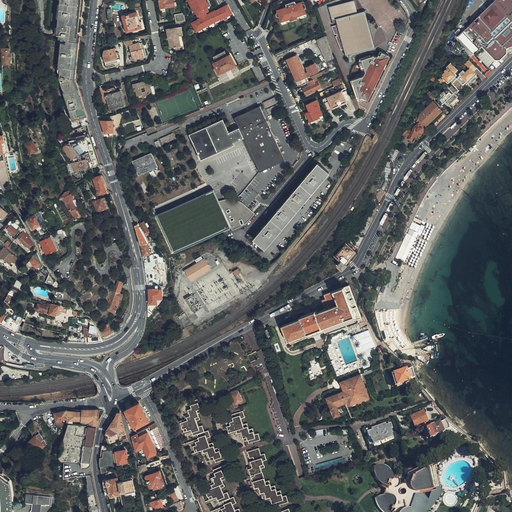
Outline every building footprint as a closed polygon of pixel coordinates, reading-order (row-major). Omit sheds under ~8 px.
[(51,29),(53,0),(47,0),(45,28),(51,29)] [(63,40),(75,41),(78,0),(60,0),(57,35),(59,35),(59,39),(61,39),(63,40)] [(159,0),(161,9),(175,6),(173,0),(159,0)] [(210,6),(206,0),(187,0),(195,14),(210,6)] [(375,48),(372,38),(365,11),(362,11),(361,7),(359,4),(357,2),(355,0),(354,0),(329,7),(332,20),(336,19),(338,25),(331,26),(334,35),(340,33),(341,35),(335,37),(340,50),(344,49),(346,55),(375,48)] [(511,0),(495,0),(495,1),(495,2),(480,16),(477,13),(473,17),(476,20),(473,23),(472,24),(470,23),(467,25),(469,27),(464,32),(473,41),(470,45),(474,49),(478,45),(481,48),(483,46),(496,59),(501,59),(508,53),(507,48),(511,47),(511,46),(511,0)] [(295,1),(289,3),(287,4),(288,6),(284,8),(278,10),(278,12),(277,12),(277,14),(277,16),(279,17),(280,16),(282,22),(288,19),(288,18),(290,17),(293,19),(296,18),(297,15),(299,14),(299,16),(306,13),(304,8),(305,8),(306,7),(305,4),(304,4),(303,4),(302,2),(296,4),(297,4),(296,5),(295,1)] [(191,22),(197,32),(233,14),(228,4),(191,22)] [(128,32),(133,30),(138,29),(143,28),(143,26),(144,26),(143,21),(141,22),(138,12),(124,16),(125,20),(129,19),(130,24),(126,25),(126,26),(125,27),(126,31),(128,31),(128,32)] [(175,15),(177,23),(186,21),(184,13),(175,15)] [(168,38),(168,40),(170,49),(180,47),(179,37),(183,37),(182,28),(166,30),(167,36),(169,36),(169,38),(168,38)] [(446,49),(460,41),(455,34),(451,36),(452,39),(449,41),(447,40),(444,46),(446,49)] [(335,58),(326,36),(317,40),(327,61),(335,58)] [(134,45),(132,38),(125,40),(126,44),(127,44),(128,46),(130,46),(131,52),(129,52),(130,55),(132,54),(133,57),(131,58),(131,61),(145,57),(143,48),(142,49),(140,43),(134,45)] [(74,80),(78,41),(75,41),(63,40),(61,39),(59,69),(61,69),(60,79),(65,93),(64,93),(73,121),(86,116),(74,80)] [(3,65),(13,65),(12,60),(14,60),(14,53),(12,53),(12,48),(2,49),(3,65)] [(115,60),(118,59),(115,48),(105,51),(104,55),(106,65),(116,62),(115,60)] [(372,57),(371,55),(360,59),(362,65),(364,65),(365,69),(366,71),(364,75),(351,80),(357,98),(362,97),(368,100),(372,93),(369,92),(374,81),(376,82),(377,82),(381,74),(380,74),(378,73),(384,62),(386,63),(390,55),(380,51),(378,56),(375,55),(372,56),(372,57)] [(214,63),(219,74),(236,65),(230,54),(214,63)] [(286,59),(299,86),(308,82),(309,82),(307,77),(319,72),(315,63),(306,67),(308,72),(305,73),(297,55),(286,59)] [(339,68),(335,59),(335,58),(327,61),(331,71),(335,69),(339,68)] [(474,71),(477,68),(469,60),(466,64),(470,69),(466,73),(464,71),(460,74),(461,75),(458,78),(458,79),(464,85),(468,81),(471,85),(479,77),(474,71)] [(382,72),(386,63),(384,62),(378,73),(380,74),(381,72),(382,72)] [(459,90),(464,85),(458,79),(458,78),(456,75),(457,74),(455,73),(458,70),(451,62),(449,65),(448,64),(446,65),(448,67),(445,70),(446,71),(443,74),(444,75),(440,79),(444,83),(447,80),(449,82),(450,81),(452,83),(453,84),(459,90)] [(312,80),(316,78),(326,74),(325,71),(311,77),(312,80)] [(150,82),(148,82),(148,83),(144,83),(144,81),(139,83),(137,77),(131,79),(134,92),(135,91),(137,96),(139,100),(144,99),(143,97),(152,94),(150,86),(151,86),(150,82)] [(332,82),(334,86),(344,82),(343,77),(339,79),(332,82)] [(309,82),(308,82),(310,85),(303,89),(306,95),(321,88),(318,82),(315,83),(315,81),(317,80),(316,78),(312,80),(309,82)] [(455,93),(459,90),(453,84),(449,87),(448,87),(445,90),(446,91),(437,99),(443,105),(447,102),(450,105),(459,97),(455,93)] [(322,99),(327,110),(336,106),(337,108),(343,105),(342,103),(352,99),(347,88),(322,99)] [(125,106),(121,91),(106,95),(111,110),(125,106)] [(275,104),(273,98),(264,102),(266,108),(275,104)] [(323,115),(317,100),(307,104),(310,112),(306,113),(310,122),(320,118),(319,116),(323,115)] [(425,129),(427,127),(427,126),(442,112),(433,102),(420,114),(420,115),(419,116),(419,117),(417,122),(418,124),(415,126),(412,132),(409,138),(408,139),(409,141),(411,142),(413,141),(415,137),(417,138),(418,135),(421,135),(427,130),(425,129)] [(269,115),(279,111),(276,105),(267,109),(269,115)] [(285,160),(260,107),(235,118),(239,127),(229,132),(223,119),(190,135),(202,159),(234,144),(234,142),(244,137),(260,171),(285,160)] [(112,121),(104,121),(101,121),(105,133),(110,133),(113,132),(113,121),(112,121)] [(80,136),(81,139),(85,138),(87,143),(91,142),(89,136),(88,133),(80,136)] [(173,133),(160,139),(163,145),(175,139),(173,133)] [(90,152),(87,143),(85,138),(81,139),(80,136),(70,139),(72,144),(70,145),(69,143),(62,148),(69,158),(69,160),(73,159),(72,158),(74,157),(75,161),(77,160),(78,161),(71,163),(74,172),(80,170),(81,173),(85,171),(85,170),(86,170),(87,169),(91,167),(92,167),(94,166),(92,160),(90,152)] [(38,152),(32,141),(26,145),(30,155),(38,152)] [(177,163),(182,161),(177,148),(171,150),(177,163)] [(139,176),(158,167),(151,153),(132,162),(139,176)] [(265,248),(328,172),(318,163),(254,239),(265,248)] [(107,193),(101,176),(94,179),(99,195),(107,193)] [(384,196),(386,192),(380,189),(377,195),(379,197),(382,198),(383,195),(384,196)] [(173,251),(229,226),(213,190),(157,216),(173,251)] [(70,194),(68,192),(62,195),(64,198),(63,198),(70,210),(69,211),(74,219),(79,216),(77,212),(78,212),(73,201),(74,201),(71,194),(70,194)] [(108,208),(105,199),(94,203),(98,212),(108,208)] [(0,216),(3,219),(9,212),(0,204),(0,216)] [(35,215),(27,219),(33,230),(36,228),(41,226),(35,215)] [(148,235),(150,234),(146,226),(144,221),(140,223),(146,234),(147,233),(148,235)] [(11,224),(9,223),(5,227),(7,228),(7,229),(10,231),(11,230),(15,234),(18,230),(17,228),(18,226),(13,222),(11,224)] [(138,225),(135,226),(139,237),(141,245),(144,255),(153,255),(151,250),(150,250),(148,243),(138,225)] [(26,230),(26,228),(19,236),(21,238),(20,239),(23,241),(24,240),(28,244),(28,245),(30,247),(33,245),(35,247),(36,245),(26,230)] [(61,229),(57,231),(59,236),(59,240),(65,237),(61,229)] [(395,258),(401,260),(413,236),(411,236),(407,233),(395,258)] [(57,250),(51,237),(41,242),(44,248),(43,249),(44,251),(46,251),(47,254),(57,250)] [(338,267),(342,270),(347,265),(346,264),(350,259),(356,252),(346,244),(335,256),(342,262),(338,267)] [(16,253),(7,246),(6,247),(4,246),(1,249),(0,248),(0,254),(2,256),(1,257),(2,259),(4,260),(5,259),(6,259),(8,257),(12,260),(13,262),(17,257),(15,255),(16,253)] [(37,251),(23,268),(33,273),(36,269),(31,266),(33,264),(38,267),(39,266),(42,268),(41,269),(46,273),(49,272),(40,259),(38,255),(37,251)] [(210,269),(204,258),(184,270),(190,281),(210,269)] [(48,280),(48,282),(55,284),(59,284),(50,273),(48,274),(47,280),(48,280)] [(120,293),(123,283),(118,281),(115,289),(113,288),(106,309),(117,313),(123,294),(120,293)] [(102,292),(97,283),(89,288),(94,297),(102,292)] [(361,319),(349,285),(325,294),(327,298),(323,300),(326,309),(316,313),(315,311),(311,313),(305,315),(301,317),(300,317),(301,319),(282,326),(289,345),(361,319)] [(152,289),(149,289),(150,304),(157,303),(157,299),(163,298),(162,288),(160,288),(156,289),(152,289)] [(14,291),(10,289),(9,291),(6,297),(10,299),(12,296),(13,297),(15,294),(13,293),(14,291)] [(199,310),(190,295),(185,299),(194,313),(199,310)] [(68,307),(51,303),(48,302),(47,304),(43,303),(43,304),(38,303),(36,309),(56,314),(56,313),(57,313),(59,312),(60,311),(66,313),(68,307)] [(0,322),(17,331),(21,321),(0,310),(0,322)] [(91,320),(90,319),(88,320),(90,322),(90,326),(84,326),(85,336),(89,336),(89,342),(96,341),(102,340),(97,329),(94,324),(93,321),(91,320)] [(109,325),(101,330),(105,336),(113,330),(109,325)] [(376,346),(369,329),(351,336),(358,353),(376,346)] [(409,381),(414,379),(411,370),(406,371),(406,370),(391,375),(395,386),(396,386),(397,388),(401,386),(401,385),(410,382),(409,381)] [(348,402),(349,403),(368,396),(360,374),(341,382),(344,391),(327,398),(334,417),(340,415),(337,406),(348,402)] [(236,390),(231,392),(232,396),(231,396),(234,404),(242,401),(239,392),(236,390)] [(368,396),(349,403),(350,405),(369,397),(368,396)] [(216,463),(224,459),(222,453),(221,453),(218,454),(216,449),(215,449),(212,450),(209,443),(206,444),(204,439),(207,438),(205,432),(204,432),(202,433),(199,426),(198,427),(195,428),(193,422),(196,421),(197,421),(195,414),(198,413),(198,414),(196,407),(199,406),(200,405),(198,399),(190,402),(192,408),(188,410),(191,416),(187,417),(188,420),(180,423),(184,432),(191,429),(192,431),(194,436),(197,434),(199,439),(199,441),(192,443),(195,452),(202,450),(203,453),(207,452),(209,457),(213,456),(216,463)] [(131,436),(138,433),(136,427),(152,418),(141,400),(126,408),(134,427),(129,430),(131,436)] [(95,433),(99,410),(81,410),(81,412),(75,411),(75,410),(72,410),(61,412),(54,413),(56,421),(53,423),(54,425),(65,431),(60,447),(61,448),(58,458),(61,461),(63,461),(81,462),(82,467),(85,468),(88,466),(90,463),(95,433)] [(191,416),(188,410),(186,411),(187,415),(184,416),(185,419),(180,421),(180,423),(188,420),(187,417),(191,416)] [(110,424),(106,432),(105,445),(111,445),(122,439),(127,438),(124,430),(120,411),(117,412),(115,417),(112,422),(110,424)] [(422,411),(410,417),(415,427),(427,422),(422,411)] [(249,443),(257,440),(255,434),(252,435),(250,429),(249,430),(246,431),(244,424),(243,425),(240,426),(238,420),(241,419),(242,418),(240,412),(232,414),(234,421),(226,423),(229,432),(237,430),(238,433),(241,432),(243,438),(247,437),(249,443)] [(435,436),(437,435),(437,434),(449,430),(447,425),(444,421),(426,430),(429,438),(431,438),(433,438),(434,438),(435,436)] [(459,439),(462,435),(447,423),(445,421),(444,421),(447,425),(449,430),(437,434),(437,435),(438,436),(450,431),(459,439)] [(46,444),(33,423),(27,427),(33,435),(34,436),(32,438),(28,442),(37,452),(46,444)] [(241,439),(243,438),(241,432),(238,433),(237,430),(229,432),(226,423),(224,424),(227,435),(235,433),(236,436),(240,435),(241,439)] [(386,426),(384,424),(371,429),(372,431),(367,432),(369,437),(370,436),(371,440),(372,441),(373,443),(380,441),(381,442),(385,440),(384,439),(392,437),(391,434),(392,433),(390,429),(391,429),(390,425),(386,426)] [(138,433),(131,436),(133,442),(138,465),(146,463),(146,464),(161,459),(160,457),(168,454),(167,453),(160,455),(151,435),(150,431),(155,428),(156,426),(155,425),(152,425),(138,433)] [(296,480),(305,477),(297,446),(287,448),(296,480)] [(56,461),(50,449),(45,452),(52,464),(56,461)] [(102,457),(102,467),(106,468),(116,471),(115,464),(129,462),(128,457),(127,455),(126,449),(115,452),(114,450),(103,452),(102,457)] [(258,456),(256,449),(247,452),(250,458),(253,457),(254,461),(255,462),(251,463),(252,468),(249,469),(255,488),(259,487),(261,493),(265,492),(267,498),(270,497),(272,503),(276,502),(277,506),(285,503),(283,496),(279,497),(277,491),(274,492),(272,486),(271,486),(268,488),(266,481),(265,482),(262,483),(258,470),(261,468),(259,462),(263,461),(264,461),(262,455),(261,455),(258,456)] [(201,452),(202,456),(206,454),(208,458),(209,457),(207,452),(203,453),(202,450),(195,452),(192,454),(192,455),(201,452)] [(170,459),(168,454),(160,457),(161,459),(163,463),(170,459)] [(161,459),(146,464),(148,469),(163,463),(161,459)] [(2,460),(0,462),(0,466),(4,470),(8,465),(2,460)] [(255,462),(254,461),(249,462),(250,466),(247,468),(252,486),(250,487),(250,489),(253,488),(254,491),(258,490),(259,496),(263,495),(265,501),(269,500),(270,503),(272,503),(270,497),(267,498),(265,492),(261,493),(259,487),(255,488),(249,469),(252,468),(251,463),(255,462)] [(146,463),(138,465),(140,473),(148,469),(146,464),(146,463)] [(174,472),(171,463),(164,465),(167,474),(174,472)] [(392,472),(390,470),(387,468),(383,466),(379,466),(374,467),(374,471),(376,478),(378,481),(380,486),(381,489),(387,494),(387,499),(378,500),(378,504),(380,507),(383,510),(385,511),(436,511),(437,511),(441,505),(442,501),(443,494),(441,486),(440,481),(440,476),(440,474),(442,470),(437,465),(431,468),(429,465),(409,475),(405,485),(400,486),(400,483),(399,481),(397,479),(397,481),(395,481),(394,477),(392,472)] [(218,511),(237,511),(236,509),(235,510),(232,511),(230,506),(233,504),(234,504),(231,498),(230,499),(227,500),(225,494),(224,494),(221,495),(218,489),(221,488),(222,488),(219,482),(222,481),(223,480),(220,474),(223,473),(224,473),(221,467),(213,470),(216,476),(213,478),(215,484),(212,485),(213,488),(205,491),(209,501),(217,497),(218,499),(219,503),(223,502),(225,506),(226,508),(218,511)] [(153,489),(162,485),(159,477),(161,476),(159,470),(147,475),(146,476),(148,479),(147,480),(148,484),(149,483),(150,487),(152,488),(153,487),(153,489)] [(174,472),(167,474),(170,481),(176,479),(174,472)] [(8,482),(0,475),(0,508),(0,509),(0,508),(0,511),(11,511),(11,508),(20,508),(22,507),(22,504),(20,503),(11,503),(10,493),(8,482)] [(113,478),(102,480),(106,496),(109,496),(110,497),(120,494),(121,493),(118,481),(117,475),(113,476),(113,478)] [(123,480),(118,481),(121,493),(135,490),(132,478),(128,479),(127,477),(122,478),(123,480)] [(215,484),(213,478),(210,479),(212,483),(209,484),(210,487),(203,490),(204,492),(205,491),(213,488),(212,485),(215,484)] [(170,481),(172,487),(178,485),(176,479),(170,481)] [(174,492),(168,495),(170,499),(172,504),(182,501),(184,500),(178,485),(172,487),(174,492)] [(50,498),(26,494),(25,503),(32,504),(31,511),(30,511),(40,511),(41,506),(45,506),(45,505),(49,505),(50,498)] [(88,497),(90,507),(97,505),(95,495),(88,497)] [(79,511),(79,497),(68,496),(68,501),(70,501),(75,501),(75,503),(70,503),(70,511),(79,511)] [(147,507),(148,511),(150,511),(163,507),(160,499),(149,503),(150,503),(151,506),(148,507),(147,507)] [(183,504),(182,501),(172,504),(171,504),(169,505),(171,507),(172,508),(174,508),(179,511),(181,510),(182,508),(183,504)]
